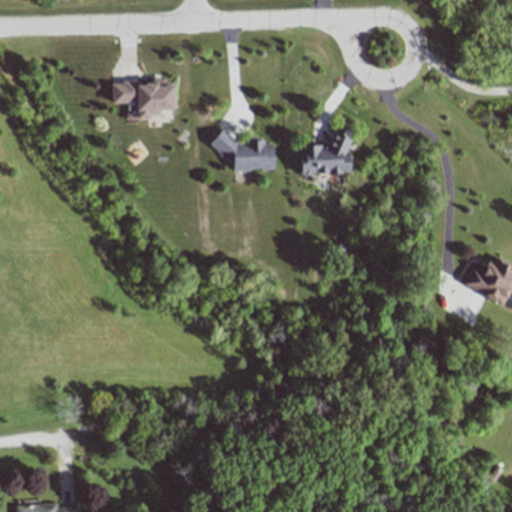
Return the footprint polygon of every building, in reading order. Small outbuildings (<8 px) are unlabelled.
[(172,109),(171,80),(149,80),(149,82),(109,82),(110,104),(134,103),(134,117),(157,117),(156,110),(172,109)] [(298,145),(299,174),(348,173),(347,145),(350,138),(349,131),(335,126),(326,148),(317,145),(298,145)] [(272,168),(271,144),(264,144),(259,139),(247,140),(244,143),(236,143),(221,129),(207,144),(231,165),(231,171),(272,168)] [(461,286),(501,304),(508,287),(507,287),(511,274),(511,265),(494,258),(491,264),(485,261),(480,273),(468,268),(461,286)] [(14,511),(76,511),(76,506),(56,507),(55,503),(14,505),(14,511)]
